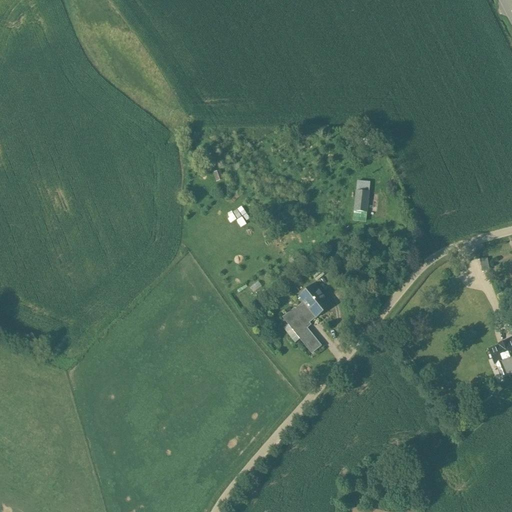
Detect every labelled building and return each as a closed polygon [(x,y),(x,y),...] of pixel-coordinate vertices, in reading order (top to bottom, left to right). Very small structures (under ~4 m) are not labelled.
[(370,187),(357,186),(354,212),(367,213),(370,187)] [(488,260),(481,261),(483,272),(490,270),(488,260)] [(331,306),(314,286),(300,298),(304,303),(305,303),(316,317),(316,318),(331,306)] [(316,317),(305,303),(304,303),(295,310),(284,318),(300,338),(309,331),(305,327),(316,317)] [(309,331),(300,338),(305,345),(314,337),(309,331)] [(314,337),(305,345),(312,354),(321,347),(314,337)] [(511,342),(489,351),(495,365),(497,364),(502,377),(511,372),(511,342)]
